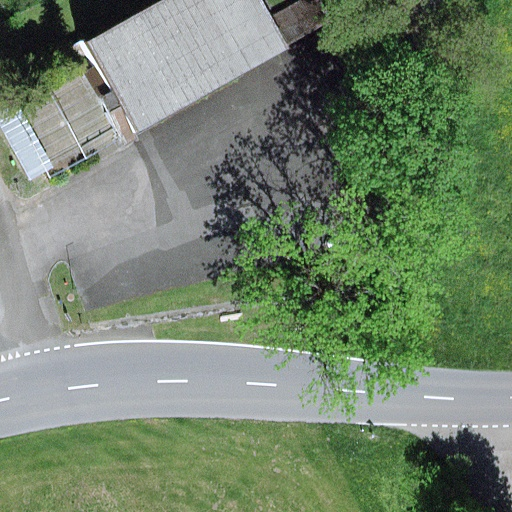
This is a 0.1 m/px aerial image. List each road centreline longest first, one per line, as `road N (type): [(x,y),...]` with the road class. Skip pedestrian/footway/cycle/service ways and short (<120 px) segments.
road 1 (tertiary): [(0,399),(42,388),(238,381),(511,399)]
road 2 (track): [(42,388),(0,218)]
